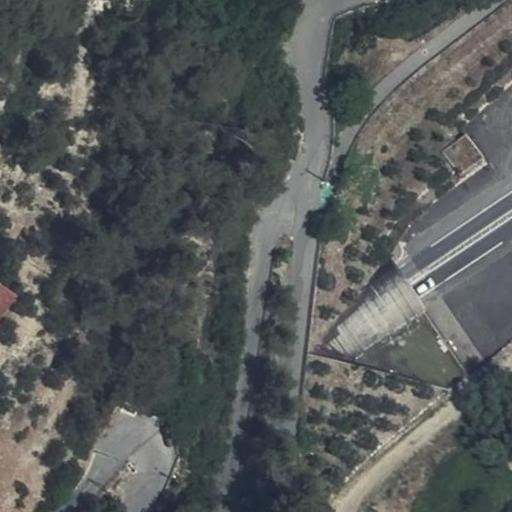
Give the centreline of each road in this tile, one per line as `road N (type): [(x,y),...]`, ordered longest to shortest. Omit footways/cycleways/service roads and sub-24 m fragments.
road 1 (primary): [(511,200),(43,511)]
road 2 (primary): [(79,511),(511,227)]
road 3 (residential): [(224,511),(266,226),(286,195),(312,176)]
road 4 (unclassified): [(289,511),(288,433),(312,176)]
road 5 (residential): [(135,511),(158,460),(153,440),(143,435),(118,445),(72,511)]
road 6 (unclassified): [(312,176),(318,124),(310,32),(334,0)]
